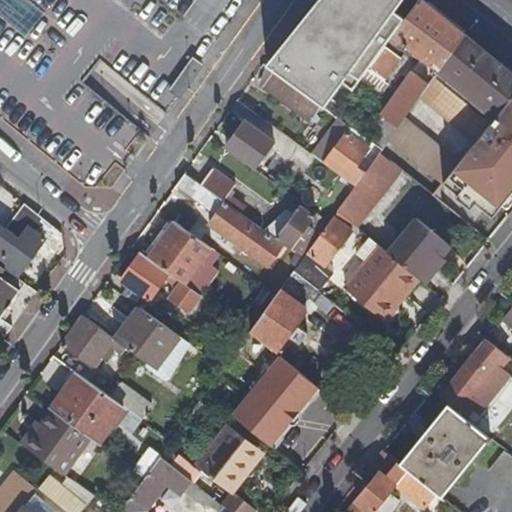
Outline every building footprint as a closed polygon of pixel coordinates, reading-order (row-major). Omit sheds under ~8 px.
[(314,0),(278,48),(265,65),(273,71),(321,106),(333,115),(367,69),(383,46),(391,35),(403,18),(393,11),(397,4),(399,0),(314,0)] [(391,35),(408,47),(422,57),(398,91),(390,103),(365,138),(372,143),(381,150),(387,141),(404,118),(417,99),(465,33),(422,0),(416,0),(403,18),(391,35)] [(417,99),(474,144),(511,96),(511,71),(465,33),(417,99)] [(367,69),(384,81),(400,58),(383,46),(367,69)] [(408,47),(400,58),(384,81),(398,91),(422,57),(408,47)] [(192,59),(167,89),(177,97),(202,67),(192,59)] [(310,121),(321,106),(273,71),(262,86),(310,121)] [(479,231),(511,190),(511,96),(474,144),(459,162),(441,184),(434,192),(479,231)] [(262,135),(269,124),(250,111),(243,121),(226,146),(255,167),(272,142),(262,135)] [(459,162),(404,118),(387,141),(441,184),(459,162)] [(365,138),(339,119),(312,156),(343,178),(350,183),(354,186),(364,172),(354,165),(372,143),(365,138)] [(354,227),(399,170),(378,153),(364,172),(354,186),(335,212),(354,227)] [(211,168),(199,185),(209,192),(222,201),(234,185),(211,168)] [(200,205),(209,192),(199,185),(183,173),(174,185),(200,205)] [(343,178),(317,215),(328,222),(332,216),(335,212),(354,186),(350,183),(343,178)] [(22,202),(19,206),(61,240),(59,232),(22,202)] [(267,267),(284,245),(224,203),(209,224),(236,244),(232,249),(238,254),(242,249),(267,267)] [(266,231),(290,248),(314,217),(299,205),(286,223),(276,216),(266,231)] [(4,227),(5,228),(13,233),(2,248),(0,246),(0,263),(1,263),(17,276),(42,242),(56,253),(62,245),(61,240),(19,206),(4,227)] [(316,214),(314,217),(290,248),(290,250),(301,258),(306,252),(328,222),(317,215),(316,214)] [(350,229),(332,216),(328,222),(306,252),(323,265),(350,229)] [(409,230),(388,255),(417,278),(422,281),(441,257),(439,256),(447,246),(414,219),(407,228),(409,230)] [(183,284),(210,248),(173,221),(147,257),(168,273),(180,282),(183,284)] [(0,228),(0,246),(2,248),(13,233),(5,228),(3,231),(0,228)] [(402,296),(417,278),(388,255),(378,247),(342,290),(375,317),(396,291),(402,296)] [(163,279),(168,273),(147,257),(139,252),(119,280),(128,286),(121,294),(137,305),(143,297),(147,300),(163,279)] [(323,265),(306,252),(301,258),(292,271),(319,292),(333,274),(323,265)] [(0,332),(5,336),(12,326),(0,317),(0,316),(24,283),(0,265),(0,332)] [(176,288),(180,282),(168,273),(163,279),(176,288)] [(307,297),(285,280),(275,295),(249,332),(271,349),(302,305),(307,297)] [(186,312),(198,295),(183,284),(180,282),(176,288),(168,299),(186,312)] [(154,367),(178,335),(137,305),(113,337),(124,345),(154,367)] [(347,362),(359,318),(318,306),(306,350),(347,362)] [(511,306),(503,318),(511,325),(511,306)] [(124,345),(113,337),(81,314),(60,344),(91,367),(107,346),(118,354),(124,345)] [(225,344),(234,351),(249,332),(232,319),(225,329),(232,334),(225,344)] [(166,376),(187,342),(178,335),(154,367),(166,376)] [(495,363),(504,351),(486,337),(442,393),(460,407),(457,410),(486,434),(508,405),(494,393),(509,374),(495,363)] [(96,442),(123,406),(108,395),(78,374),(51,410),(91,439),(96,442)] [(118,381),(108,395),(123,406),(139,418),(150,404),(118,381)] [(439,495),(488,436),(486,434),(457,410),(446,402),(398,461),(436,492),(439,495)] [(264,407),(256,416),(263,422),(255,431),(280,451),(302,424),(278,404),(271,413),(264,407)] [(29,430),(20,443),(52,466),(65,476),(91,439),(51,410),(35,433),(29,430)] [(231,431),(203,466),(226,485),(254,450),(231,431)] [(146,447),(131,468),(143,477),(158,456),(146,447)] [(511,489),(511,455),(503,448),(486,468),(511,489)] [(424,508),(436,492),(398,461),(383,449),(371,464),(380,471),(349,510),(350,511),(379,511),(375,508),(395,484),(424,508)] [(182,493),(192,481),(159,455),(158,456),(143,477),(117,511),(143,511),(167,482),(182,493)] [(0,511),(12,511),(33,489),(9,468),(0,479),(0,511)] [(60,486),(85,504),(92,495),(66,476),(60,485),(60,486)] [(60,486),(60,485),(50,477),(38,492),(46,500),(41,506),(47,511),(78,511),(85,504),(60,486)] [(204,505),(210,497),(211,496),(195,483),(188,492),(204,505)] [(46,500),(38,492),(33,489),(12,511),(47,511),(41,506),(46,500)] [(233,493),(222,506),(229,511),(252,511),(254,510),(233,493)]
